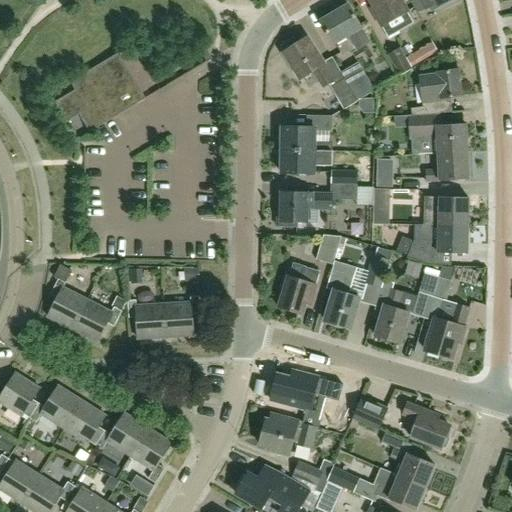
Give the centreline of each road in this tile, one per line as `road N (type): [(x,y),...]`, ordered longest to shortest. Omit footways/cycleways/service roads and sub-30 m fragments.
road 1 (residential): [(497,402),(503,175),(481,0)]
road 2 (residential): [(244,335),(250,58),(261,27),(297,0)]
road 3 (residential): [(497,402),(244,335)]
road 4 (residential): [(0,321),(17,251),(0,155)]
road 5 (residential): [(218,437),(102,374)]
